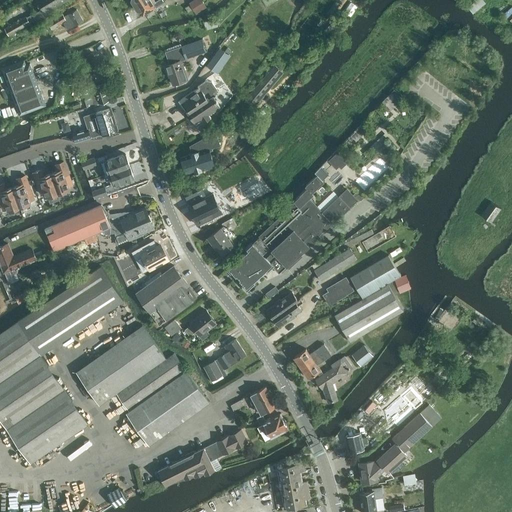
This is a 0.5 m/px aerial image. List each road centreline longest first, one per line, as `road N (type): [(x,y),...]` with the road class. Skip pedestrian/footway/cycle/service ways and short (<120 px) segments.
road 1 (tertiary): [(337,511),(321,456),(268,358),(189,254),(145,136)]
road 2 (residential): [(145,136),(0,168)]
road 3 (tertiary): [(145,136),(97,0)]
